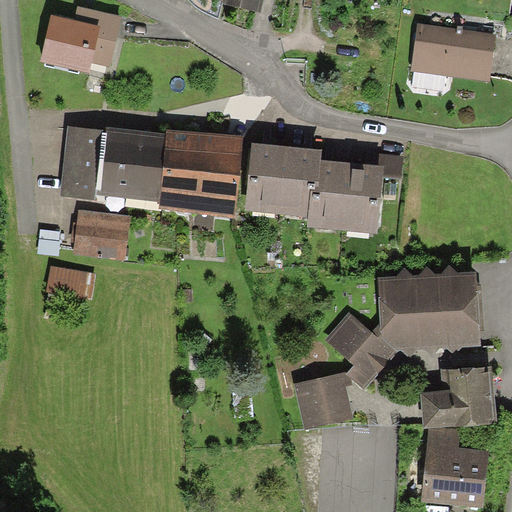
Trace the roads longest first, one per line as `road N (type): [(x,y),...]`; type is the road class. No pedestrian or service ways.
road 1 (residential): [(511,145),(340,119),(145,0)]
road 2 (residential): [(30,215),(6,0)]
